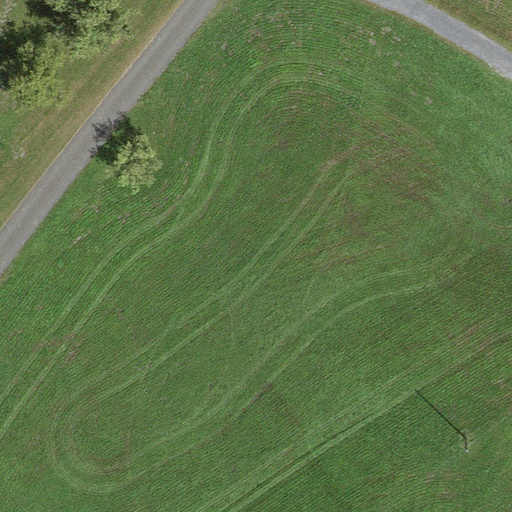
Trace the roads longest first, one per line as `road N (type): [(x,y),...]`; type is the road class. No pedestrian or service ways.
road 1 (track): [(208,0),(0,257)]
road 2 (track): [(511,67),(382,0)]
